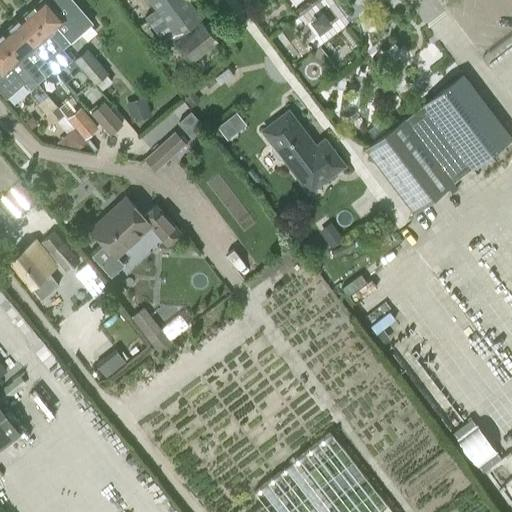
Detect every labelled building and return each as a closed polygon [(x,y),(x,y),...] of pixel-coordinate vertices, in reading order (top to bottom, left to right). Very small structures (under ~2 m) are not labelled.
[(39,0),(29,9),(63,48),(92,23),(71,0),(49,0),(39,0)] [(187,0),(148,0),(157,11),(148,18),(168,44),(201,18),(187,0)] [(63,48),(29,9),(13,23),(45,60),(47,62),(55,55),(63,48)] [(190,61),(217,40),(201,20),(174,41),(190,61)] [(13,23),(0,34),(0,39),(31,75),(38,82),(45,76),(39,69),(37,67),(45,60),(13,23)] [(0,91),(6,98),(15,89),(24,82),(30,89),(38,82),(31,75),(0,39),(0,91)] [(94,83),(107,72),(87,49),(74,60),(94,83)] [(511,133),(465,71),(425,101),(426,102),(474,166),(475,166),(511,138),(511,133)] [(106,75),(97,83),(102,89),(111,81),(106,75)] [(36,92),(31,97),(46,114),(56,106),(44,92),(39,96),(36,92)] [(190,94),(184,99),(191,107),(197,103),(190,94)] [(144,97),(125,102),(131,120),(149,115),(144,97)] [(110,134),(122,123),(103,102),(91,113),(110,134)] [(56,106),(51,110),(59,119),(63,115),(56,106)] [(83,136),(96,125),(79,106),(67,116),(83,136)] [(191,137),(204,126),(190,110),(177,122),(191,137)] [(289,111),(265,129),(274,141),(274,148),(280,156),(287,157),(311,189),(344,163),(326,139),(317,146),(289,111)] [(64,115),(57,121),(66,133),(73,127),(64,115)] [(406,116),(367,146),(416,211),(456,181),(455,180),(407,117),(406,116)] [(174,130),(162,142),(173,154),(186,143),(174,130)] [(77,132),(62,144),(79,148),(86,142),(77,132)] [(126,197),(91,228),(115,255),(149,224),(167,243),(180,231),(155,204),(143,215),(126,197)] [(0,227),(3,231),(18,216),(2,199),(0,200),(0,227)] [(342,241),(330,224),(318,233),(330,249),(342,241)] [(36,240),(11,260),(31,287),(40,299),(58,285),(48,273),(56,267),(47,255),(51,252),(65,271),(78,261),(55,232),(39,244),(36,240)] [(94,296),(106,287),(87,262),(74,272),(94,296)] [(140,327),(157,350),(169,340),(160,328),(152,317),(152,318),(140,327)] [(115,349),(96,363),(105,375),(124,361),(115,349)] [(0,446),(21,431),(0,404),(0,446)] [(471,417),(452,432),(457,439),(476,424),(471,417)] [(496,451),(477,465),(482,472),(501,458),(496,451)]
